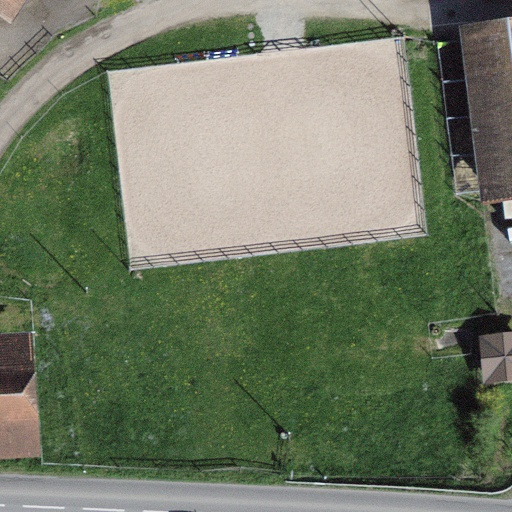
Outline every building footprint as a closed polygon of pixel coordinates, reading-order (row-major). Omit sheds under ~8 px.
[(511,33),(475,38),(494,194),(511,191),(511,33)] [(511,243),(497,244),(499,292),(511,291),(511,243)] [(384,322),(333,325),(335,360),(386,357),(384,322)] [(511,375),(511,340),(485,343),(489,378),(511,375)] [(0,427),(9,427),(7,373),(0,373),(0,427)]
